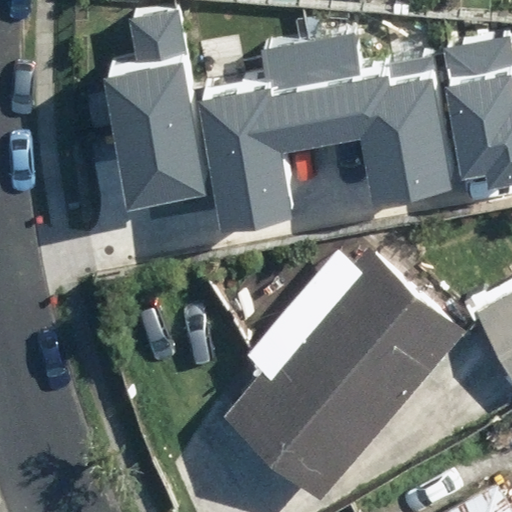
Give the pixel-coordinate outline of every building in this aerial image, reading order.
[(104,76),(124,212),(203,200),(177,17),(130,24),(137,71),(104,76)] [(382,200),(447,190),(428,64),(364,74),(357,29),(309,37),(325,144),(372,137),(382,200)] [(204,98),(222,224),(286,215),(276,151),(325,144),(309,37),(260,44),(267,88),(204,98)] [(511,37),(443,49),(465,179),(484,176),(487,191),(511,187),(511,37)] [(353,224),(247,351),(257,359),(221,401),(321,486),(463,316),(353,224)] [(511,284),(479,302),(511,364),(511,284)] [(511,511),(511,494),(500,473),(428,511),(511,511)]
